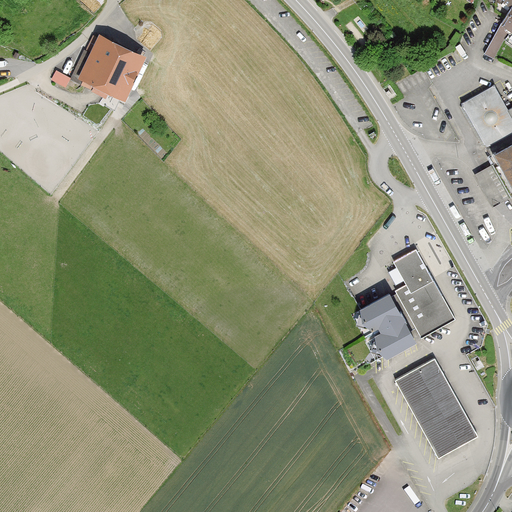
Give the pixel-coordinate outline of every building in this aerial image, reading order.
[(511,0),(501,0),(509,5),(485,52),(494,58),(506,39),(511,41),(511,0)] [(138,55),(95,36),(75,80),(118,99),(138,55)] [(482,151),(506,195),(511,192),(511,105),(508,108),(495,84),(460,104),(485,149),(482,151)] [(416,249),(393,261),(404,283),(351,311),(362,331),(371,326),(374,332),(365,336),(377,360),(454,320),(416,249)] [(433,358),(394,379),(436,457),(475,436),(433,358)]
